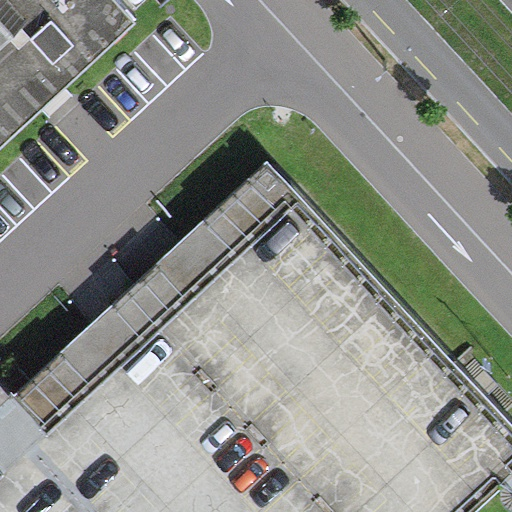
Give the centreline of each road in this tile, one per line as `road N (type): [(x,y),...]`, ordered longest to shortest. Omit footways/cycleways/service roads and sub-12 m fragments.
road 1 (residential): [(228,0),(511,301)]
road 2 (primary): [(384,0),(511,138)]
